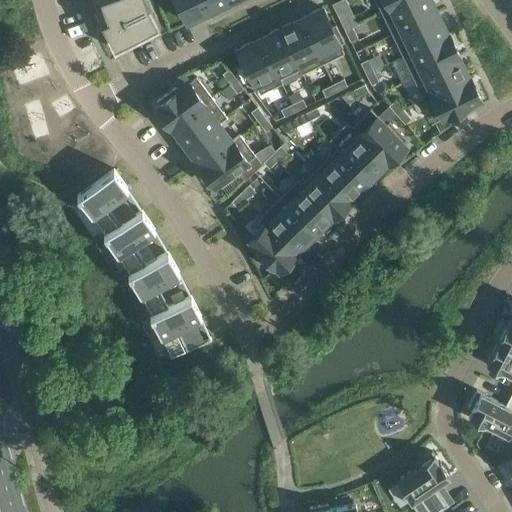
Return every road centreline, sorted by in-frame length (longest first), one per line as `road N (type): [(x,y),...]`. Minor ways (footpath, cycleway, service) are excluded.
road 1 (residential): [(511,107),(364,220),(268,329),(237,316),(106,114),(102,94)]
road 2 (residential): [(102,94),(115,80),(279,0)]
road 3 (residential): [(429,405),(312,456),(289,496),(291,511)]
road 4 (residential): [(511,268),(470,352),(429,405)]
road 5 (residential): [(429,405),(498,511)]
